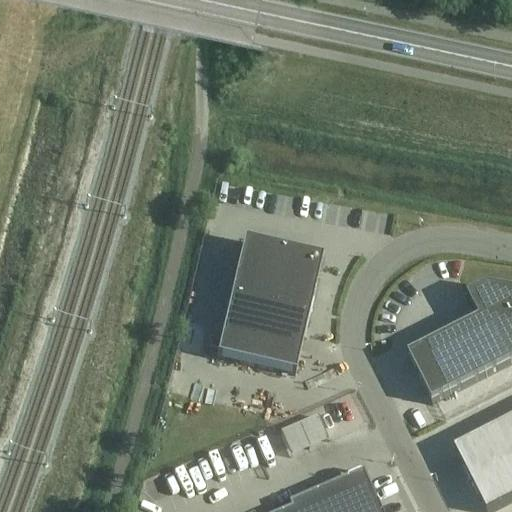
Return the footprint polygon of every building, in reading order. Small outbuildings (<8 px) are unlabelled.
[(322,261),(244,243),(216,360),(295,378),(322,261)] [(479,322),(408,359),(432,407),(511,365),(511,294),(486,290),(467,299),(479,322)] [(292,451),(325,437),(315,414),(282,427),(292,451)] [(511,422),(454,452),(485,511),(495,511),(511,503),(511,422)] [(378,511),(370,491),(361,496),(347,490),(344,481),(288,506),(290,511),(287,511),(378,511)]
